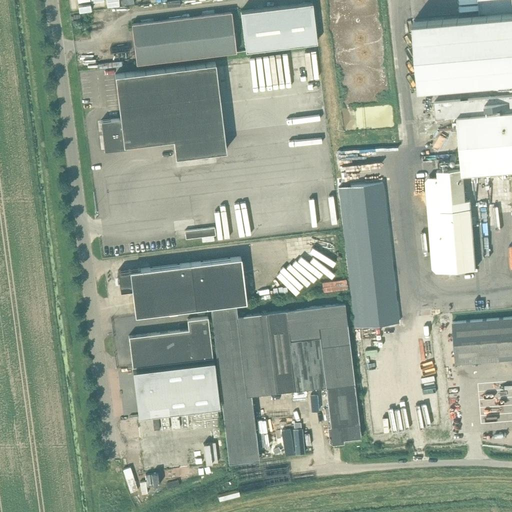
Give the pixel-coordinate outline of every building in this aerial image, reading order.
[(72,0),(73,10),(124,7),(124,3),(138,2),(137,0),(72,0)] [(511,0),(491,0),(493,13),(413,20),(419,87),(429,86),(511,78),(511,95),(444,101),(434,102),(436,119),(446,118),(457,117),(460,148),(462,168),(437,170),(438,176),(428,177),(425,181),(432,268),(436,271),(476,268),(470,199),(465,200),(462,173),(511,168),(511,0)] [(306,3),(241,11),(246,50),(311,42),(317,42),(312,2),(306,3)] [(137,63),(146,62),(236,52),(232,11),(142,23),(132,24),(137,63)] [(83,27),(84,36),(112,34),(111,25),(83,27)] [(316,51),(305,51),(306,78),(317,78),(316,51)] [(215,62),(125,73),(115,74),(120,118),(101,121),(104,150),(126,148),(126,144),(173,138),(175,156),(226,150),(215,62)] [(398,322),(382,182),(339,187),(355,327),(398,322)] [(337,226),(334,195),(219,206),(220,212),(212,213),(214,238),(337,226)] [(213,229),(184,232),(186,240),(214,236),(213,229)] [(240,257),(190,263),(140,269),(140,268),(118,270),(120,291),(132,290),(135,315),(245,302),(240,257)] [(345,302),(236,315),(235,306),(210,309),(229,463),(258,459),(251,394),(296,389),(290,339),(319,336),(332,440),(360,437),(347,324),(345,302)] [(132,366),(142,365),(212,357),(207,316),(187,319),(188,328),(129,335),(132,366)] [(456,363),(511,358),(511,317),(452,322),(456,363)] [(367,334),(377,434),(413,431),(411,417),(407,417),(403,372),(404,372),(400,331),(367,334)] [(213,360),(132,370),(132,372),(137,371),(138,385),(136,386),(137,399),(140,399),(142,413),(137,414),(138,416),(219,406),(213,360)] [(293,439),(294,449),(307,447),(306,437),(293,439)] [(343,442),(332,444),(333,455),(345,454),(343,442)] [(225,465),(201,465),(201,475),(211,475),(211,468),(225,468),(225,465)] [(255,467),(234,468),(234,479),(256,478),(255,467)]
